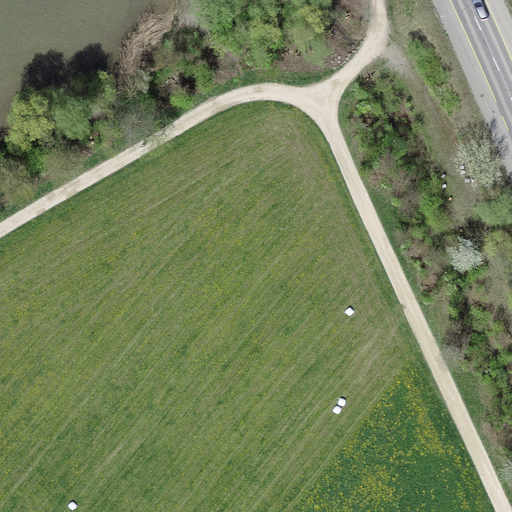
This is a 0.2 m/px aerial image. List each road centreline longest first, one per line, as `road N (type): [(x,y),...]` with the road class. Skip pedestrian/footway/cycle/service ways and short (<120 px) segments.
road 1 (track): [(506,511),(342,150),(315,112)]
road 2 (track): [(315,112),(284,95),(226,100),(0,231)]
road 3 (track): [(380,0),(374,42),(315,112)]
